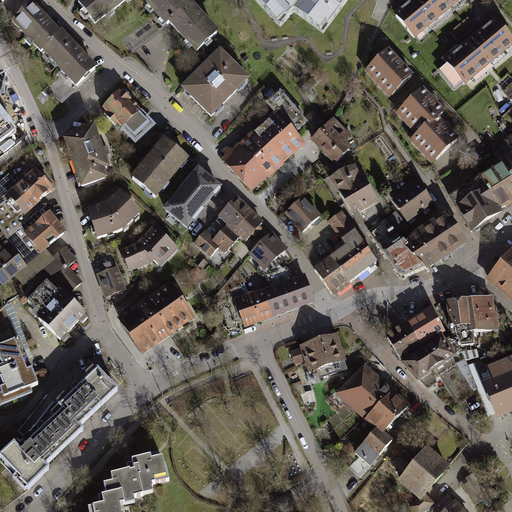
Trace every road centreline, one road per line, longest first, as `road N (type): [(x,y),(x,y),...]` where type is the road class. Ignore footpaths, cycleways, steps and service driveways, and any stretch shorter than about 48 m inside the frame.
road 1 (residential): [(0,46),(45,139),(103,324),(152,388)]
road 2 (residential): [(122,73),(199,140),(211,163),(281,234),(330,313)]
road 3 (residential): [(483,443),(330,313)]
road 4 (residential): [(341,511),(258,342)]
road 5 (residential): [(35,511),(152,388)]
road 6 (residential): [(330,313),(363,298),(441,285),(472,269)]
